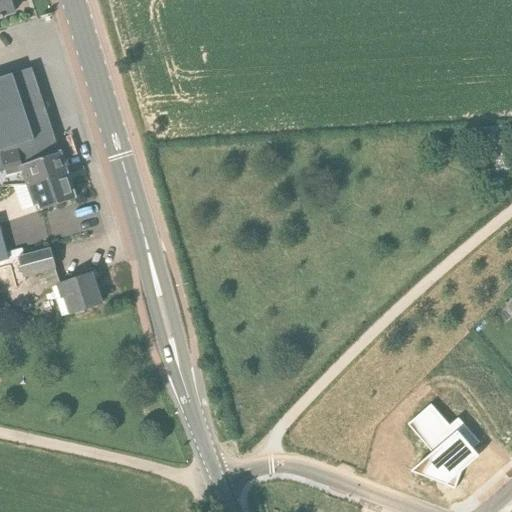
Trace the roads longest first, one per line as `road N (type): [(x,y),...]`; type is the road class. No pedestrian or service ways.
road 1 (secondary): [(219,480),(71,0)]
road 2 (track): [(270,465),(276,430),(299,405),(394,309),(511,209)]
road 3 (track): [(0,433),(186,480),(219,480)]
road 4 (residential): [(219,480),(283,464),(419,511)]
